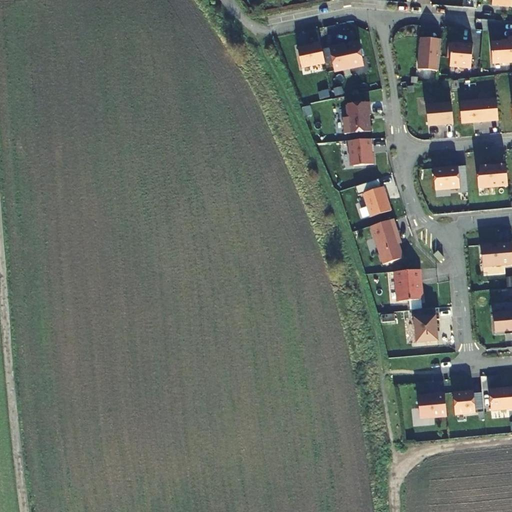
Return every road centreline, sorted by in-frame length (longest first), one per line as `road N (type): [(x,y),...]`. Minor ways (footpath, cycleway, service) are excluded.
road 1 (track): [(256,28),(343,228),(383,370)]
road 2 (residential): [(23,511),(0,261)]
road 3 (residential): [(227,0),(241,19),(271,30),(349,14),(383,16)]
road 4 (track): [(383,370),(396,511)]
road 5 (residential): [(469,366),(461,271),(443,233)]
road 6 (residential): [(402,151),(383,16)]
